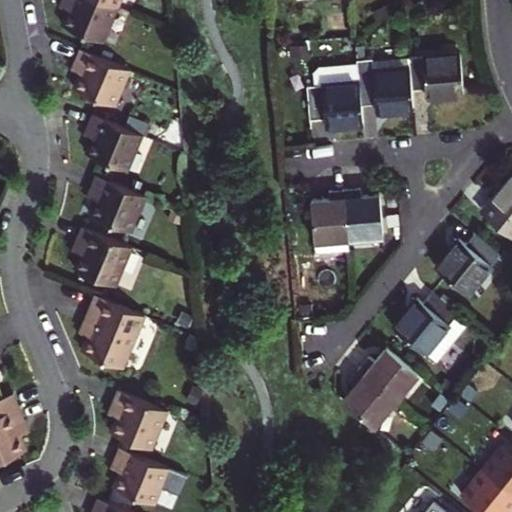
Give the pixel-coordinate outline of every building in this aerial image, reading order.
[(103,41),(117,6),(102,0),(64,0),(67,1),(65,7),(69,9),(63,23),(103,41)] [(114,104),(129,68),(81,47),(75,62),(79,64),(76,70),(81,72),(74,87),(114,104)] [(460,52),(408,57),(411,91),(419,90),(426,89),(426,97),(464,94),(460,52)] [(357,64),(358,81),(360,105),(368,104),(375,104),(376,112),(412,108),(411,91),(408,57),(356,60),(357,64)] [(325,125),(362,123),(360,105),(358,81),(357,64),(319,67),(314,72),(315,85),(307,85),(309,119),(316,119),(325,118),(325,125)] [(127,169),(142,133),(125,126),(93,113),(87,127),(91,129),(89,135),(93,137),(87,152),(127,169)] [(125,126),(142,133),(155,138),(160,128),(129,115),(125,126)] [(185,151),(183,125),(173,120),(168,131),(160,128),(155,138),(185,151)] [(130,230),(146,194),(97,174),(91,188),(95,190),(93,196),(96,198),(90,213),(130,230)] [(498,205),(488,216),(511,235),(511,176),(492,200),(498,205)] [(359,190),(344,191),(348,238),(382,235),(379,195),(369,196),(360,197),(359,190)] [(349,249),(348,238),(344,191),(329,192),(329,200),(321,200),(311,201),(315,252),(349,249)] [(488,206),(483,212),(488,216),(498,205),(492,200),(488,206)] [(115,284),(131,245),(83,225),(77,240),(80,242),(77,251),(81,252),(75,267),(115,284)] [(468,293),(501,253),(476,231),(470,238),(466,243),(460,238),(437,266),(468,293)] [(436,361),(469,320),(433,290),(428,297),(424,302),(418,297),(394,325),(436,361)] [(127,323),(133,309),(96,293),(84,322),(89,324),(85,333),(89,334),(83,349),(123,366),(139,328),(127,323)] [(85,333),(89,324),(84,322),(82,327),(80,331),(85,333)] [(369,356),(359,368),(395,398),(417,372),(387,346),(380,354),(375,361),(369,356)] [(373,425),(395,398),(359,368),(349,380),(354,385),(348,393),(342,400),(373,425)] [(152,445),(167,408),(119,388),(113,402),(117,404),(114,411),(118,412),(112,427),(152,445)] [(24,421),(12,392),(0,397),(0,458),(25,448),(19,433),(23,432),(19,423),(24,421)] [(26,425),(24,421),(19,423),(23,432),(28,430),(26,425)] [(484,469),(511,491),(511,449),(505,443),(484,469)] [(154,503),(169,466),(120,446),(114,460),(118,462),(116,469),(120,470),(114,485),(154,503)] [(511,491),(484,469),(464,495),(485,511),(509,511),(511,508),(511,491)] [(135,511),(98,496),(92,511),(95,511),(135,511)]
